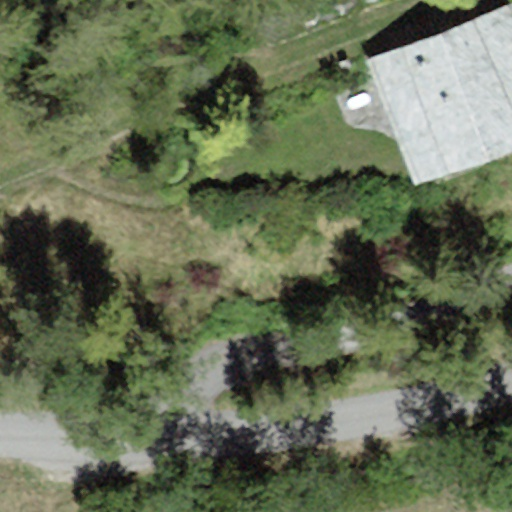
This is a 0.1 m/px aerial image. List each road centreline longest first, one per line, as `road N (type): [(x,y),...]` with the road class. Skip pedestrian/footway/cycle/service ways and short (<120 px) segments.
road 1 (unclassified): [(23,441),(195,372),(385,321),(511,260)]
road 2 (unclassified): [(511,388),(263,437),(23,441)]
